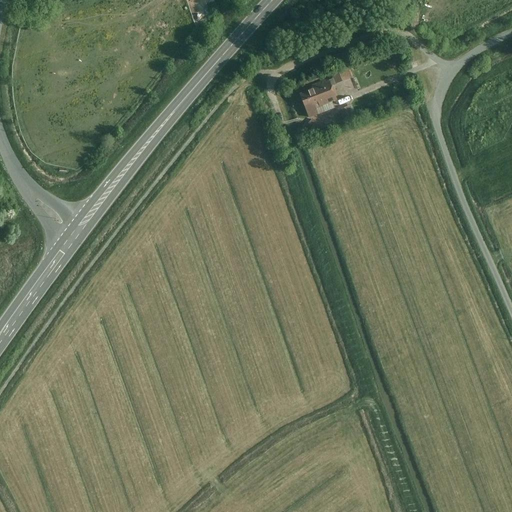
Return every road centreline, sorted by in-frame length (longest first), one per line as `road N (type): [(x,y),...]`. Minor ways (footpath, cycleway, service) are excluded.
road 1 (residential): [(511,308),(438,127),(449,72),(511,34)]
road 2 (primary): [(80,226),(273,0)]
